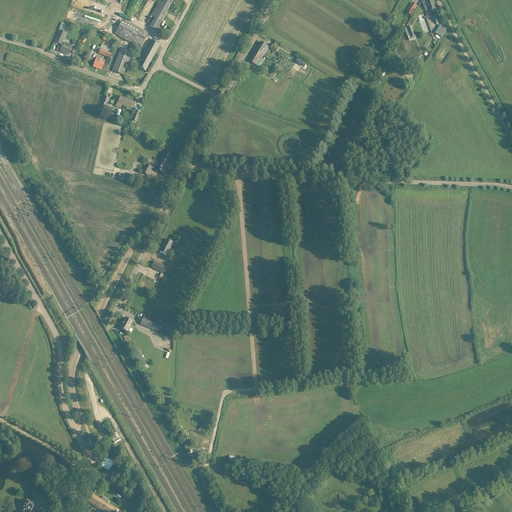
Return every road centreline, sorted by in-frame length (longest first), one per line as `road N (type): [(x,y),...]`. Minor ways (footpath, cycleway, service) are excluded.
road 1 (unclassified): [(511,187),(222,174),(189,161)]
road 2 (unclassified): [(64,511),(87,475),(87,457),(61,394),(56,336),(0,234)]
road 3 (track): [(238,175),(254,388)]
road 4 (unclassified): [(109,325),(189,161)]
road 5 (unclassified): [(156,65),(136,89),(0,39)]
road 6 (unclassified): [(511,139),(438,0)]
